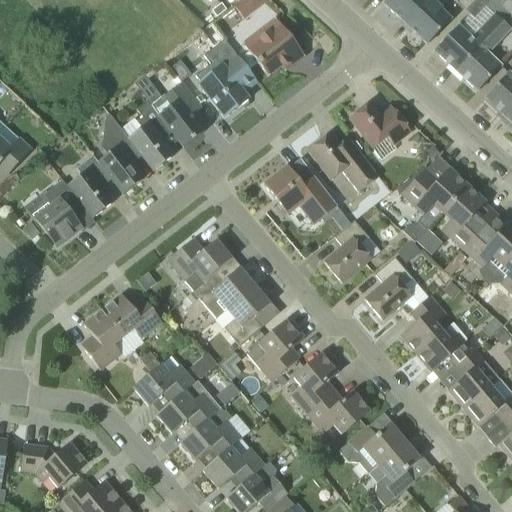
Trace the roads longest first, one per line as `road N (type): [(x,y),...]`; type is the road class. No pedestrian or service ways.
road 1 (residential): [(478,511),(446,470),(440,434),(356,341),(320,328),(205,173)]
road 2 (residential): [(5,401),(89,414),(172,511)]
road 3 (residential): [(205,173),(374,49)]
road 4 (residential): [(44,298),(205,173)]
road 5 (residential): [(511,178),(374,49)]
